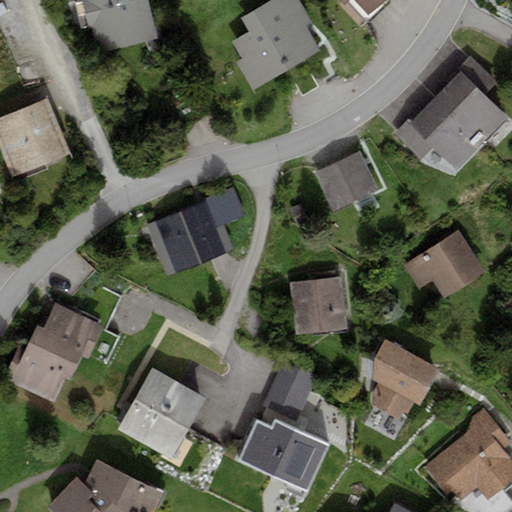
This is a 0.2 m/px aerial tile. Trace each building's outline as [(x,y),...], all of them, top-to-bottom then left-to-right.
[(73,0),(81,32),(89,30),(95,53),(157,39),(147,0),(73,0)] [(242,59),(235,62),(252,91),(321,51),(306,25),(312,22),(299,0),(271,0),(240,18),(248,32),(232,42),(242,59)] [(343,0),(346,3),(349,0),(354,0),(368,13),(384,0),(343,0)] [(462,71),(410,123),(407,120),(394,133),(420,159),(432,147),(455,170),(507,117),(485,95),(498,82),(471,55),(458,67),(462,71)] [(47,98),(0,117),(0,150),(11,177),(69,152),(47,98)] [(359,152),(315,173),(334,211),(377,190),(359,152)] [(232,188),(144,227),(166,278),(233,248),(223,224),(243,215),(232,188)] [(458,230),(401,265),(417,291),(434,281),(444,297),(484,271),(458,230)] [(340,277),(288,282),(294,334),(346,329),(340,277)] [(100,327),(54,303),(44,328),(37,325),(27,347),(20,344),(5,378),(54,401),(65,378),(71,380),(81,356),(86,359),(100,327)] [(439,369),(384,339),(373,358),(372,380),(377,383),(373,391),(372,406),(399,420),(403,413),(407,415),(413,402),(419,406),(439,369)] [(318,377),(283,361),(262,406),(297,420),(318,377)] [(206,397),(151,368),(117,430),(172,460),(206,397)] [(467,433),(423,467),(446,496),(452,492),(455,496),(447,503),(464,511),(511,511),(511,500),(504,491),(511,484),(511,441),(483,408),(472,417),(467,433)] [(328,445),(274,420),(271,427),(255,420),(237,459),(306,491),(328,445)] [(153,511),(163,492),(95,460),(83,484),(75,477),(46,507),(51,511),(153,511)] [(410,511),(394,503),(389,511),(410,511)]
